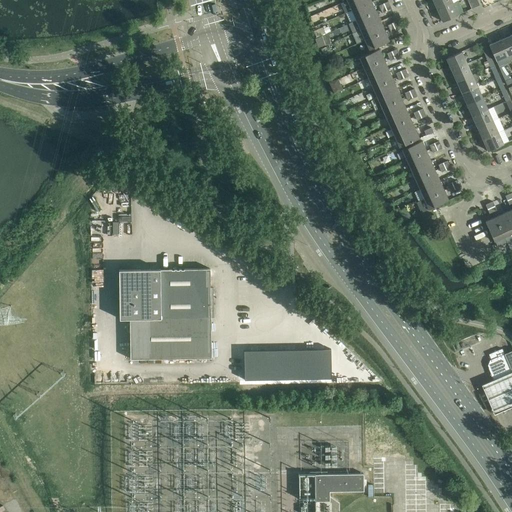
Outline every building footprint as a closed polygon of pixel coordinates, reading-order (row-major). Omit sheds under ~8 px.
[(371,0),(347,0),(351,10),(372,1),(371,0)] [(432,0),(437,10),(453,3),(458,0),(432,0)] [(467,0),(471,8),(475,7),(480,5),(477,0),(467,0)] [(372,1),(351,10),(356,20),(376,11),(372,1)] [(379,5),(380,9),(390,5),(388,1),(379,5)] [(453,3),(437,10),(442,21),(458,14),(453,3)] [(360,30),(381,21),(376,11),(356,20),(360,30)] [(360,30),(352,33),(356,43),(365,40),(385,31),(381,21),(360,30)] [(388,25),(389,29),(399,24),(397,21),(388,25)] [(365,40),(369,50),(390,41),(385,31),(365,40)] [(511,53),(511,34),(501,40),(508,55),(511,53)] [(496,60),(508,55),(501,40),(489,45),(496,60)] [(484,41),(480,43),(483,52),(488,50),(484,41)] [(380,48),(359,57),(364,68),(384,59),(380,48)] [(451,70),(467,63),(462,51),(446,58),(451,70)] [(388,68),(384,59),(364,68),(368,78),(388,68)] [(472,74),(467,63),(451,70),(457,81),(472,74)] [(368,78),(373,87),(393,78),(388,68),(368,78)] [(472,74),(457,81),(462,93),(477,86),(482,84),(477,72),(472,74)] [(373,87),(377,97),(397,88),(393,78),(373,87)] [(337,80),(329,83),(333,93),(341,90),(337,80)] [(467,104),(482,97),(477,86),(462,93),(467,104)] [(377,97),(381,107),(402,98),(397,88),(377,97)] [(488,109),(482,97),(467,104),(472,116),(488,109)] [(381,107),(386,117),(406,108),(402,98),(381,107)] [(386,117),(390,127),(411,118),(406,108),(386,117)] [(477,127),(493,120),(488,109),(472,116),(477,127)] [(343,113),(342,113),(347,123),(352,120),(348,110),(347,111),(343,113)] [(411,118),(390,127),(395,137),(415,128),(411,118)] [(498,132),(493,120),(477,127),(482,139),(498,132)] [(419,138),(415,128),(395,137),(399,147),(419,138)] [(498,132),(482,139),(488,151),(503,144),(498,132)] [(422,140),(402,149),(406,159),(427,150),(422,140)] [(440,144),(431,148),(432,152),(442,148),(440,144)] [(431,160),(427,150),(406,159),(411,169),(431,160)] [(431,160),(411,169),(415,179),(435,170),(431,160)] [(440,180),(435,170),(415,179),(419,189),(440,180)] [(440,180),(419,189),(424,199),(444,190),(440,180)] [(449,200),(444,190),(424,199),(428,209),(449,200)] [(406,207),(399,210),(402,217),(409,213),(406,207)] [(511,227),(505,212),(495,216),(504,237),(507,244),(511,241),(511,227)] [(494,241),(504,237),(495,216),(485,221),(494,241)] [(130,319),(130,359),(211,357),(211,317),(214,317),(213,287),(210,287),(210,268),(119,269),(119,319),(130,319)] [(331,348),(244,350),(244,380),(331,378),(331,348)] [(511,371),(511,349),(509,351),(504,353),(502,348),(489,354),(491,359),(490,360),(487,365),(489,367),(490,367),(495,379),(511,372),(511,371)] [(511,370),(481,384),(493,414),(511,405),(511,370)] [(365,488),(366,472),(318,472),(318,499),(331,498),(331,489),(365,488)]
